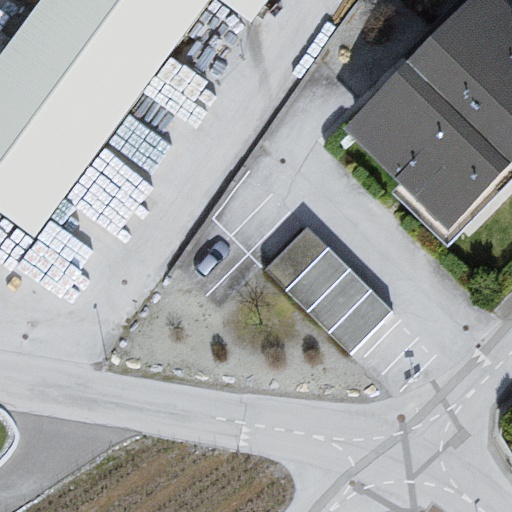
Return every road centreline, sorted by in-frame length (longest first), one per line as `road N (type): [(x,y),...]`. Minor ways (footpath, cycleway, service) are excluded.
road 1 (residential): [(0,379),(172,410),(422,474)]
road 2 (residential): [(511,376),(422,474)]
